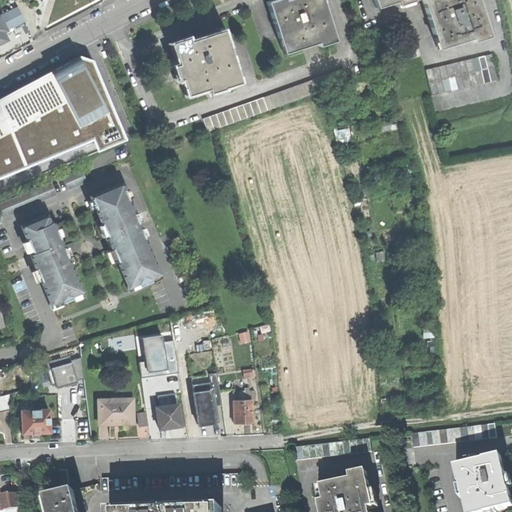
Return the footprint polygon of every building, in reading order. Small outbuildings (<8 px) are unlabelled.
[(271,0),(265,2),(277,39),(282,38),(287,52),(316,42),(318,47),(335,41),(322,3),(317,4),(315,0),(284,0),(283,0),(271,0)] [(419,0),(431,34),(435,33),(440,46),(468,37),(470,42),(488,36),(476,0),(419,0)] [(0,43),(6,41),(2,33),(24,21),(17,8),(13,10),(5,14),(0,16),(0,43)] [(222,30),(218,31),(223,46),(227,44),(222,30)] [(188,37),(170,44),(178,65),(173,66),(178,80),(181,79),(186,95),(206,89),(221,83),(223,87),(240,82),(227,44),(223,46),(218,31),(201,37),(189,41),(188,37)] [(435,47),(440,46),(435,33),(431,34),(435,47)] [(282,54),(287,52),(282,38),(277,39),(282,54)] [(429,83),(492,66),(489,53),(426,70),(429,83)] [(0,100),(0,180),(116,134),(79,58),(27,86),(0,100)] [(496,80),(492,66),(429,83),(433,97),(496,80)] [(229,109),(233,122),(347,82),(342,69),(229,109)] [(208,93),(223,87),(221,83),(206,89),(208,93)] [(206,131),(233,122),(229,109),(201,118),(206,131)] [(63,177),(68,189),(87,181),(82,169),(63,177)] [(0,203),(0,213),(2,218),(57,194),(52,182),(0,203)] [(120,183),(90,196),(103,226),(108,238),(109,237),(113,246),(111,247),(128,286),(137,282),(138,285),(150,280),(149,277),(158,273),(150,254),(150,253),(145,241),(144,241),(131,211),(132,211),(120,183)] [(46,215),(21,225),(33,253),(30,254),(38,272),(51,303),(61,298),(63,301),(72,297),(71,294),(81,290),(67,256),(64,257),(61,250),(63,249),(55,230),(56,229),(53,222),(49,223),(46,215)] [(51,385),(83,379),(80,360),(48,366),(51,385)] [(193,393),(198,425),(207,424),(218,422),(213,388),(205,389),(205,391),(193,393)] [(0,396),(0,411),(10,409),(9,394),(0,396)] [(122,404),(122,400),(98,401),(99,424),(115,424),(133,423),(132,403),(122,404)] [(233,401),(234,424),(242,424),(253,423),(252,400),(233,401)] [(177,405),(156,408),(157,416),(159,429),(170,427),(180,426),(177,405)] [(21,411),(22,434),(32,433),(32,434),(35,434),(38,434),(38,433),(49,432),(49,410),(21,411)] [(136,411),(136,425),(147,425),(146,411),(136,411)] [(412,434),(414,448),(497,438),(495,424),(412,434)] [(295,448),(297,461),(372,452),(371,439),(295,448)] [(461,484),(467,511),(493,511),(511,507),(511,498),(510,491),(510,492),(507,480),(501,456),(485,460),(485,461),(456,468),(460,484),(461,484)] [(56,473),(57,490),(69,489),(68,472),(56,473)] [(371,511),(371,510),(376,509),(368,473),(352,476),(353,481),(323,488),(326,503),(320,504),(322,511),(371,511)] [(102,479),(102,492),(244,488),(244,474),(102,479)] [(6,498),(23,495),(22,490),(6,492),(6,498)] [(52,511),(79,511),(74,492),(49,498),(52,511)] [(23,495),(6,498),(7,502),(8,505),(11,505),(24,502),(23,495)] [(12,511),(26,509),(24,502),(11,505),(12,511)]
